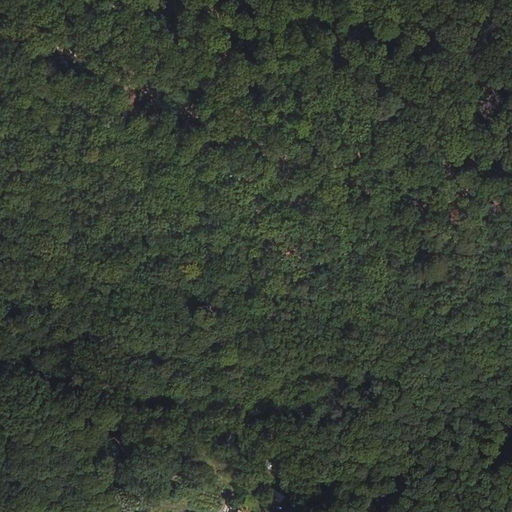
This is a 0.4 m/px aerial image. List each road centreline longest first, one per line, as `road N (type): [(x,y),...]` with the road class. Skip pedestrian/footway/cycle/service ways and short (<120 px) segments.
road 1 (track): [(0,14),(260,142),(432,200),(466,194),(511,129)]
road 2 (track): [(129,511),(0,334)]
